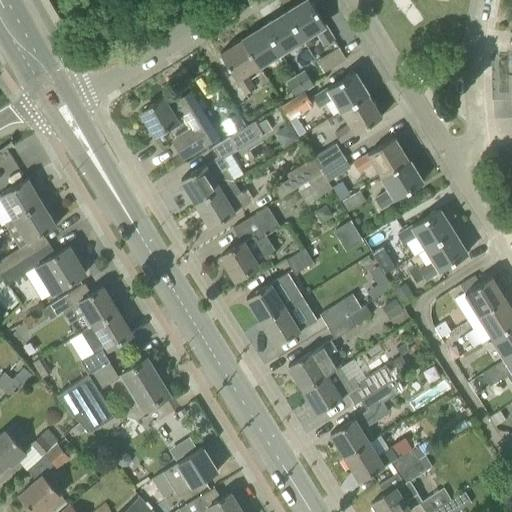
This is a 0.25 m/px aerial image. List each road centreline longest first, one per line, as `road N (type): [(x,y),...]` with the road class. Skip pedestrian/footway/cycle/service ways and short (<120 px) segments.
road 1 (tertiary): [(312,511),(58,97)]
road 2 (residential): [(58,97),(238,0)]
road 3 (residential): [(350,0),(452,162)]
road 4 (residential): [(452,162),(476,130),(471,47),(478,0)]
